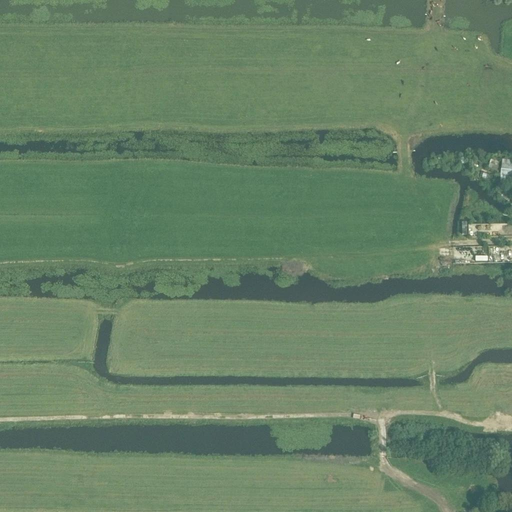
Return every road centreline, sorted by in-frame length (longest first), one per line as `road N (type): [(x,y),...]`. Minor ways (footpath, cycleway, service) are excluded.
road 1 (track): [(511,242),(343,257),(0,263)]
road 2 (track): [(511,423),(421,413),(0,420)]
